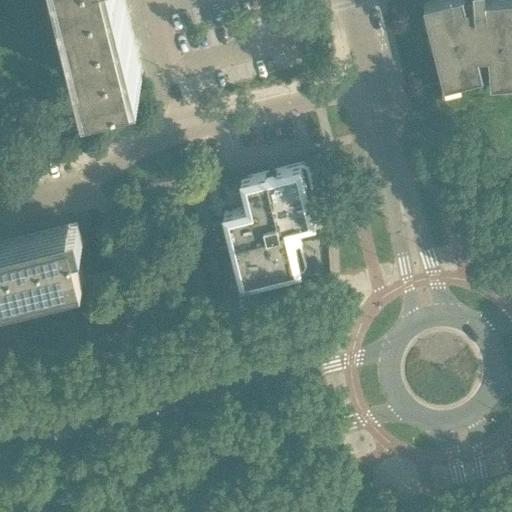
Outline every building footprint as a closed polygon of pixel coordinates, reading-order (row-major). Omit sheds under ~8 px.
[(66,0),(87,85),(143,71),(125,0),(66,0)] [(511,0),(475,0),(475,3),(466,3),(465,0),(428,0),(424,1),(429,19),(433,18),(439,39),(434,40),(445,83),(484,73),(479,53),(489,52),(491,81),(511,79),(511,0)] [(250,191),(252,190),(255,202),(224,210),(242,282),(303,267),(307,261),(298,225),(316,220),(309,192),(310,191),(313,186),(308,164),(303,161),(245,175),(243,179),(245,188),(250,191)] [(202,181),(190,184),(199,222),(202,221),(211,219),(202,181)] [(0,295),(84,275),(70,221),(0,237),(0,295)]
